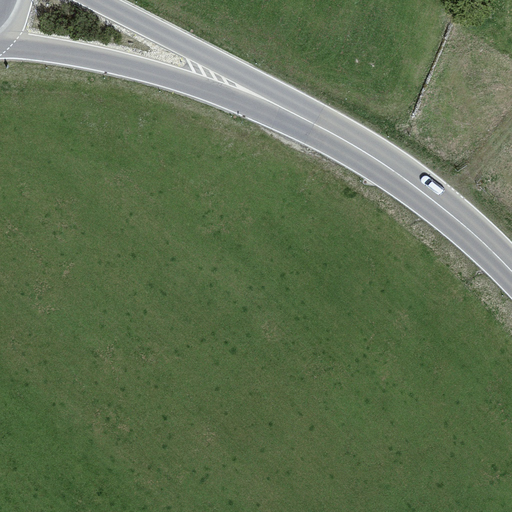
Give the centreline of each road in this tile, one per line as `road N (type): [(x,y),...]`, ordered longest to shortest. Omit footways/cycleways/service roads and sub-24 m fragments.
road 1 (primary): [(0,43),(134,67),(283,108)]
road 2 (primary): [(283,108),(396,172),(511,272)]
road 3 (primary): [(283,108),(97,0)]
